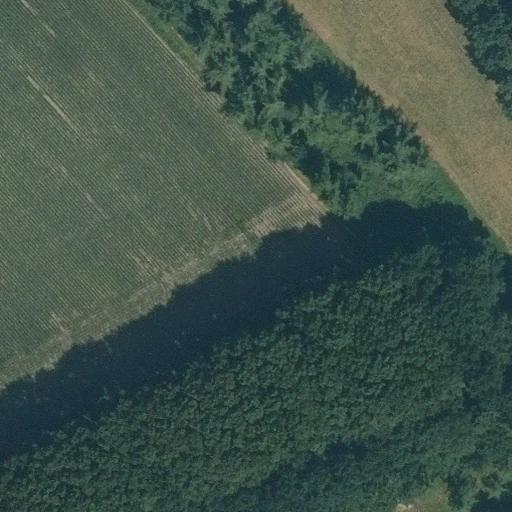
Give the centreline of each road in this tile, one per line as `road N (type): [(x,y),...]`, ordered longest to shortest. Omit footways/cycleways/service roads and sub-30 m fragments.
road 1 (track): [(511,396),(462,359),(145,0)]
road 2 (track): [(462,359),(17,511)]
